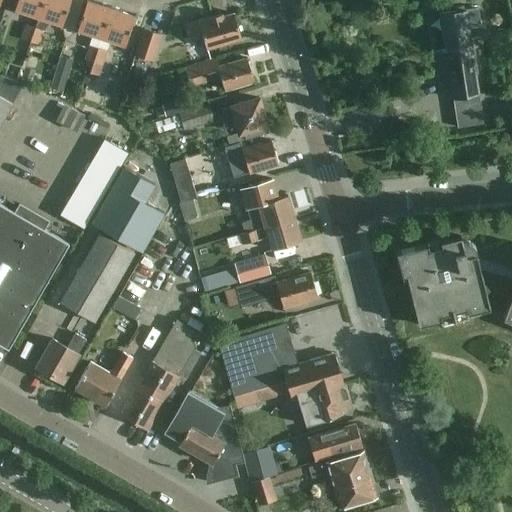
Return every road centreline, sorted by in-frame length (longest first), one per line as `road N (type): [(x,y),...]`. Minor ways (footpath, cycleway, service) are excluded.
road 1 (tertiary): [(426,511),(338,202)]
road 2 (residential): [(201,511),(0,393)]
road 3 (tertiary): [(338,202),(278,0)]
road 4 (residential): [(338,202),(511,186)]
